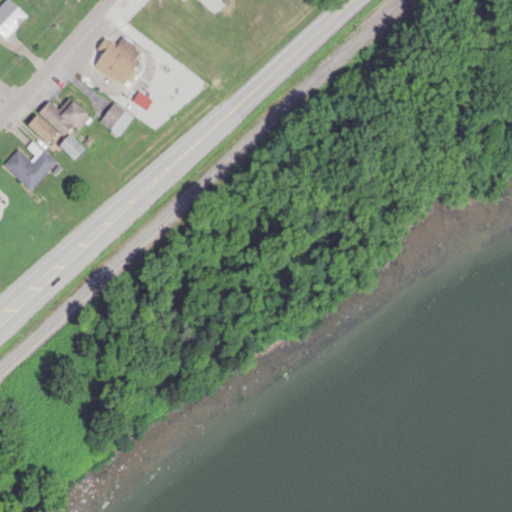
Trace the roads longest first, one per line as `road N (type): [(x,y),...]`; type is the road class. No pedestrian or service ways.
road 1 (primary): [(0,321),(369,0)]
road 2 (residential): [(0,126),(114,0)]
